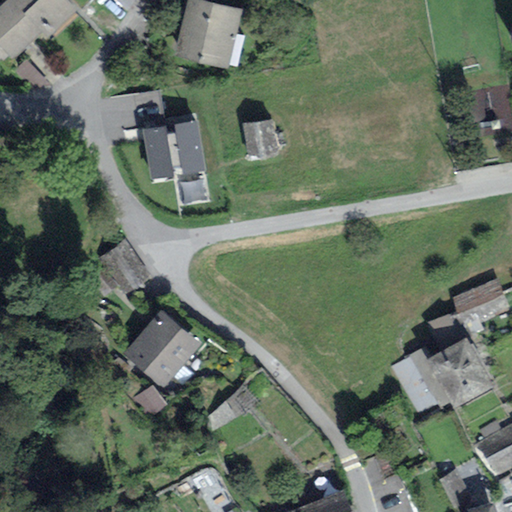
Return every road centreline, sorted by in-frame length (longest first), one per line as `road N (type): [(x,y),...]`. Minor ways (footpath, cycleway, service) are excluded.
road 1 (residential): [(161,247),(511,182)]
road 2 (residential): [(366,511),(351,463),(302,395),(186,294),(161,247)]
road 3 (residential): [(85,82),(102,173),(161,247)]
